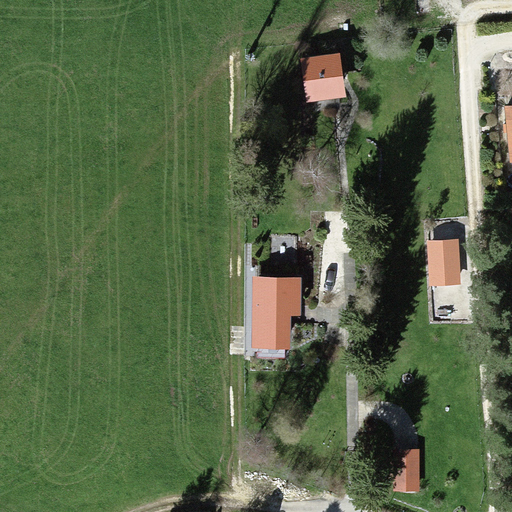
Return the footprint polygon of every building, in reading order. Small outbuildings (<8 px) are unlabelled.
[(304,66),(307,97),(336,94),(333,63),(304,66)] [(511,106),(502,107),(506,161),(511,160),(511,106)] [(455,238),(428,240),(431,284),(458,282),(455,238)] [(255,276),(253,344),(288,345),(289,314),(300,314),(301,277),(255,276)] [(417,450),(394,450),(395,488),(418,488),(417,450)]
